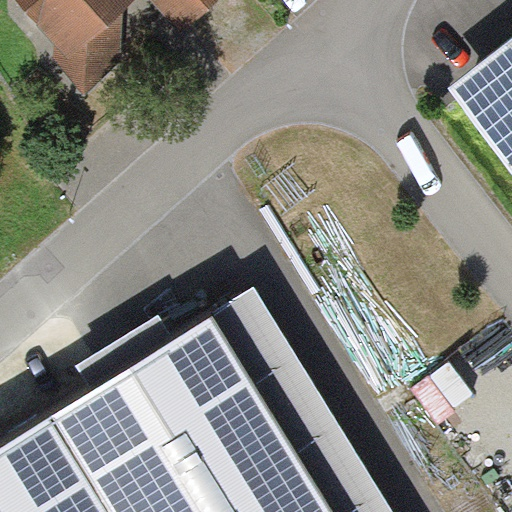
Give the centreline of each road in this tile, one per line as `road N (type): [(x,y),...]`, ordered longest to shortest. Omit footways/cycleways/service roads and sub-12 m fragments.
road 1 (residential): [(0,314),(328,41)]
road 2 (residential): [(511,282),(328,41)]
